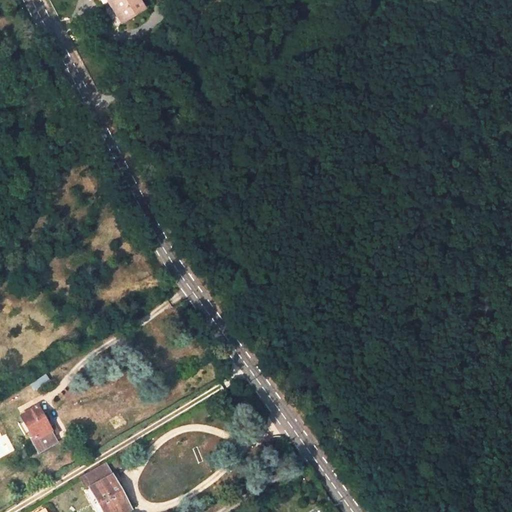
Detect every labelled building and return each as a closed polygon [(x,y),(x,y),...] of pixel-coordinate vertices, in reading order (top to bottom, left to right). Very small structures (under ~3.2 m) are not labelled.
[(144,9),(138,0),(111,0),(124,20),(144,9)] [(32,390),(46,378),(42,374),(28,385),(32,390)] [(50,428),(37,407),(21,417),(24,422),(30,432),(35,441),(33,443),(39,453),(58,442),(54,436),(50,428)] [(24,422),(18,426),(23,436),(30,432),(24,422)] [(50,428),(54,436),(59,432),(55,425),(50,428)] [(114,511),(126,505),(110,477),(103,463),(82,476),(89,488),(95,498),(102,511),(114,511)] [(89,501),(94,511),(102,511),(95,498),(89,501)]
